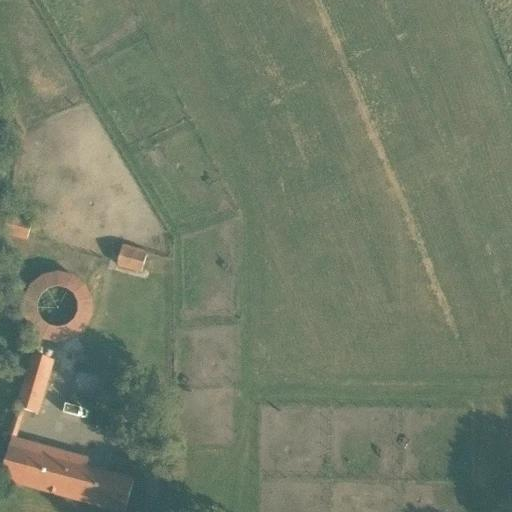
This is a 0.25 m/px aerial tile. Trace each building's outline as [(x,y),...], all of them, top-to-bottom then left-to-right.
[(26,239),(31,221),(7,214),(2,233),(26,239)] [(141,271),(146,253),(122,246),(117,264),(141,271)] [(96,285),(35,271),(21,332),(81,347),(96,285)] [(35,415),(52,361),(32,355),(15,408),(35,415)] [(0,472),(0,480),(114,511),(123,511),(132,482),(84,469),(86,460),(10,439),(0,472)]
